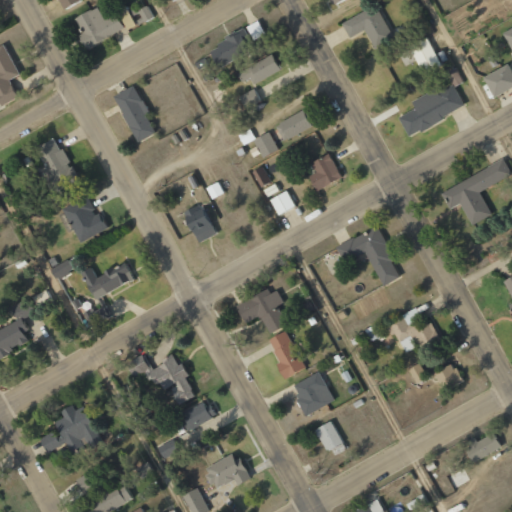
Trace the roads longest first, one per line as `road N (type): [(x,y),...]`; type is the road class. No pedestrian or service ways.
road 1 (residential): [(315,511),(25,0)]
road 2 (residential): [(0,406),(511,116)]
road 3 (residential): [(511,390),(291,0)]
road 4 (residential): [(0,134),(236,0)]
road 5 (residential): [(301,511),(511,392)]
